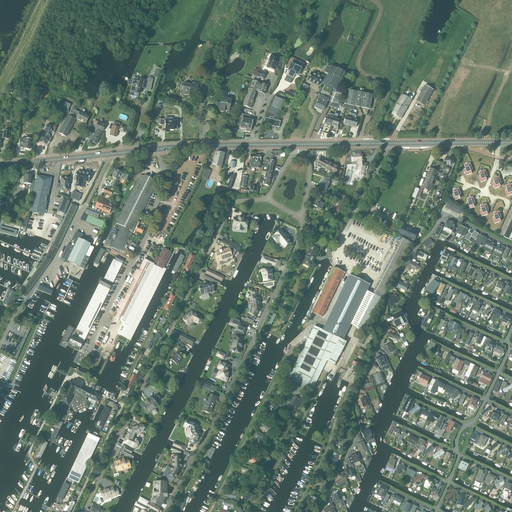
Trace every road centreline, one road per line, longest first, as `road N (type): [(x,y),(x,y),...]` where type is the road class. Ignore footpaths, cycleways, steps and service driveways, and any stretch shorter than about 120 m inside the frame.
road 1 (residential): [(84,511),(223,224),(238,202),(267,198)]
road 2 (residential): [(163,511),(283,274),(302,216)]
road 3 (secondary): [(0,165),(294,144)]
road 4 (secondary): [(294,144),(511,144)]
road 5 (track): [(440,143),(445,96),(461,65),(511,70)]
